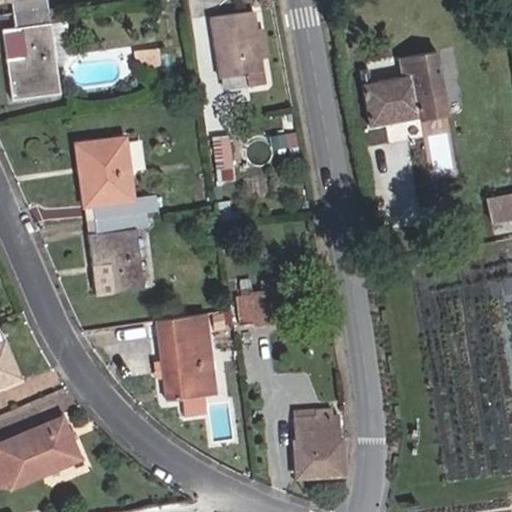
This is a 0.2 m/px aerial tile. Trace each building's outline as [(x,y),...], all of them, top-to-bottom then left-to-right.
[(9,0),(11,13),(47,8),(46,0),(9,0)] [(404,41),(462,31),(457,4),(400,14),(404,41)] [(64,20),(62,5),(47,8),(49,23),(64,20)] [(12,99),(59,93),(49,23),(47,8),(11,13),(13,28),(19,27),(23,57),(6,59),(12,99)] [(264,84),(260,59),(256,28),(254,12),(210,17),(218,78),(246,75),(247,86),(264,84)] [(260,59),(267,57),(263,27),(256,28),(260,59)] [(158,48),(133,51),(136,68),(161,64),(158,48)] [(418,120),(448,115),(437,53),(399,59),(402,75),(370,81),(368,68),(358,70),(367,126),(417,118),(418,120)] [(155,194),(135,197),(126,134),(72,141),(81,208),(91,207),(93,219),(147,212),(158,210),(155,194)] [(217,180),(233,179),(228,137),(212,139),(217,180)] [(285,149),(284,137),(271,138),(272,151),(285,149)] [(220,204),(232,205),(232,195),(221,194),(220,204)] [(511,217),(511,195),(486,200),(490,222),(511,217)] [(95,295),(144,289),(136,228),(149,226),(147,212),(93,219),(94,233),(87,234),(95,295)] [(238,324),(287,318),(285,289),(234,295),(238,324)] [(166,396),(213,389),(203,312),(157,319),(166,396)] [(0,385),(18,378),(0,332),(0,385)] [(295,475),(341,474),(338,415),(332,415),(331,408),(314,408),(314,415),(293,416),(295,475)] [(7,478),(11,487),(80,458),(64,419),(0,444),(0,463),(3,470),(0,471),(0,478),(1,481),(7,478)] [(49,485),(90,469),(86,458),(45,474),(49,485)]
